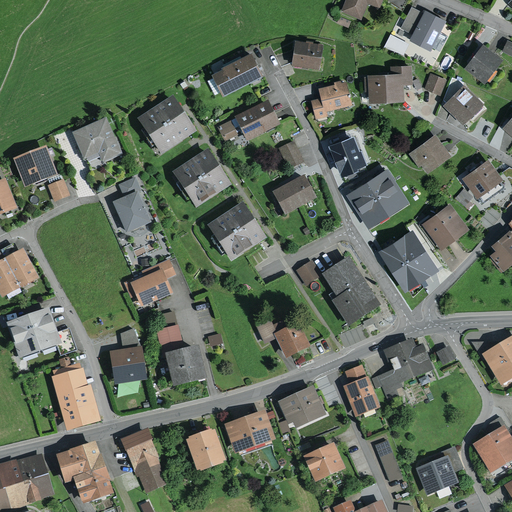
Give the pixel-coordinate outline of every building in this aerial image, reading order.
[(360,17),(367,0),(379,0),(381,1),(380,0),(347,0),(343,10),(360,17)] [(402,27),(413,32),(423,10),(412,5),(402,27)] [(431,47),(443,23),(425,13),(413,38),(431,47)] [(385,45),(404,54),(410,42),(391,33),(385,45)] [(296,42),(293,63),(319,67),(322,46),(296,42)] [(484,48),(468,68),(483,79),(499,59),(484,48)] [(224,68),(225,70),(214,75),(224,94),(261,75),(251,55),(224,68)] [(372,99),(401,98),(400,83),(411,83),(410,67),(392,68),(392,76),(371,77),(372,99)] [(431,74),(425,89),(440,95),(446,80),(431,74)] [(326,113),(325,109),(350,103),(346,83),(320,90),(322,99),(313,101),(316,115),(326,113)] [(472,112),(475,115),(483,108),(464,88),(447,105),(463,121),(472,112)] [(162,152),(193,131),(172,100),(141,120),(162,152)] [(238,119),(248,138),(277,124),(267,104),(238,119)] [(100,151),(104,159),(119,153),(105,121),(75,134),(85,157),(100,151)] [(219,128),(224,139),(236,134),(230,123),(219,128)] [(419,155),(428,168),(445,155),(438,146),(440,145),(435,138),(413,154),(415,158),(419,155)] [(332,148),(342,174),(365,165),(356,140),(332,148)] [(280,149),(283,156),(296,149),(293,142),(280,149)] [(289,169),(303,162),(296,149),(283,156),(289,169)] [(18,161),(26,182),(52,172),(44,151),(18,161)] [(197,205),(228,184),(207,153),(176,174),(197,205)] [(467,179),(476,192),(476,193),(498,177),(488,164),(467,179)] [(348,195),(369,230),(408,206),(387,171),(348,195)] [(274,194),(284,213),(315,197),(304,178),(274,194)] [(115,204),(127,232),(149,222),(136,193),(140,191),(135,179),(120,186),(125,199),(115,204)] [(49,187),(55,201),(69,195),(63,181),(49,187)] [(0,183),(0,212),(13,207),(3,182),(0,183)] [(464,190),(456,198),(464,205),(472,196),(464,190)] [(232,258),(263,237),(242,206),(211,227),(232,258)] [(437,249),(444,244),(442,242),(462,228),(449,210),(433,221),(430,217),(420,225),(437,249)] [(511,231),(496,245),(499,249),(494,254),(503,266),(504,265),(503,263),(508,259),(509,261),(511,258),(511,231)] [(437,272),(413,234),(381,253),(405,291),(437,272)] [(13,245),(1,252),(6,261),(19,285),(34,277),(21,253),(18,255),(13,245)] [(332,296),(348,322),(377,304),(348,260),(325,275),(337,293),(332,296)] [(0,264),(0,287),(3,294),(19,285),(6,261),(0,264)] [(134,285),(143,304),(169,292),(163,279),(175,274),(169,261),(142,273),(145,279),(134,285)] [(298,271),(307,284),(320,276),(311,262),(298,271)] [(21,354),(57,341),(46,313),(11,325),(21,354)] [(159,316),(163,332),(177,328),(174,313),(159,316)] [(265,340),(266,342),(278,337),(273,328),(277,326),(290,352),(306,344),(293,317),(279,324),(276,318),(258,327),(264,340),(265,340)] [(168,356),(175,384),(203,377),(196,349),(183,353),(179,332),(171,334),(170,330),(156,333),(162,358),(168,356)] [(489,347),(482,338),(474,345),(481,353),(489,347)] [(511,342),(509,344),(493,344),(493,354),(489,356),(503,379),(509,375),(511,375),(511,342)] [(389,353),(396,372),(381,378),(389,399),(396,396),(393,389),(399,386),(397,381),(429,368),(421,349),(413,352),(410,344),(389,353)] [(439,354),(443,363),(453,358),(448,349),(439,354)] [(114,355),(118,380),(142,377),(138,351),(114,355)] [(97,417),(89,390),(84,391),(77,365),(71,367),(68,358),(59,360),(62,370),(56,371),(69,424),(97,417)] [(348,390),(357,412),(356,413),(376,405),(375,405),(366,382),(367,381),(366,382),(361,368),(347,373),(351,382),(353,381),(355,386),(347,389),(348,390)] [(311,393),(284,404),(290,418),(295,416),(298,423),(320,413),(311,393)] [(262,415),(230,427),(237,448),(270,437),(262,415)] [(511,454),(511,445),(503,431),(478,446),(491,468),(511,454)] [(126,442),(147,492),(152,490),(150,486),(160,482),(151,460),(157,457),(147,433),(126,442)] [(192,441),(201,467),(220,460),(210,434),(192,441)] [(375,446),(390,482),(402,477),(387,441),(375,446)] [(80,475),(80,476),(102,468),(95,446),(61,457),(68,479),(80,475)] [(455,471),(464,468),(457,446),(448,450),(455,471)] [(330,449),(307,459),(311,467),(315,465),(319,476),(338,467),(330,449)] [(22,483),(21,480),(44,473),(39,455),(28,458),(29,460),(2,466),(6,475),(0,476),(0,477),(3,488),(22,483)] [(420,471),(429,491),(454,481),(446,460),(420,471)] [(103,468),(102,468),(80,476),(75,478),(83,499),(88,497),(88,498),(110,490),(103,468)] [(22,483),(3,488),(6,497),(10,508),(29,501),(28,499),(50,493),(44,473),(21,480),(22,483)] [(0,510),(10,508),(6,497),(0,498),(0,510)] [(336,511),(353,511),(350,503),(336,509),(336,511)] [(384,511),(381,503),(367,509),(368,511),(384,511)] [(415,511),(416,505),(402,503),(400,511),(415,511)]
